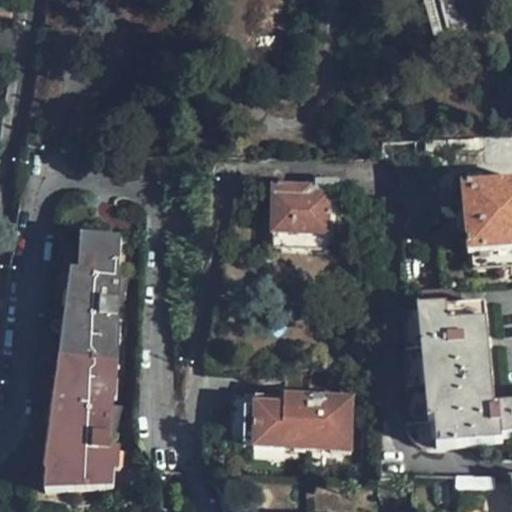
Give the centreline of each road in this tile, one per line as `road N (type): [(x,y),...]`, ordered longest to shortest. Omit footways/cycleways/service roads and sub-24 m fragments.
road 1 (residential): [(210,278),(196,476),(168,427),(139,198),(94,177),(49,198),(19,409),(0,443)]
road 2 (unknown): [(243,168),(357,165),(390,172),(404,193),(408,442),(434,463),(511,461)]
road 3 (residential): [(33,0),(9,177)]
